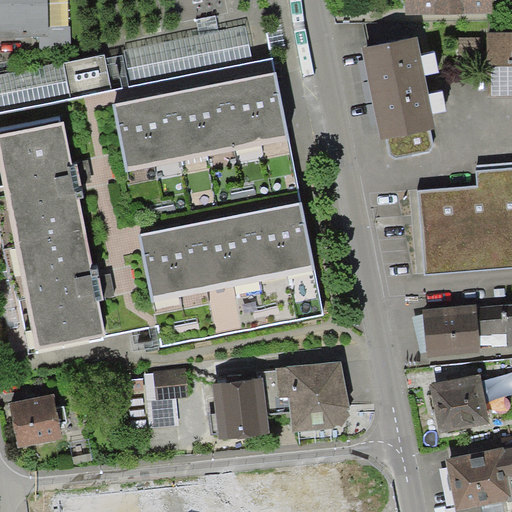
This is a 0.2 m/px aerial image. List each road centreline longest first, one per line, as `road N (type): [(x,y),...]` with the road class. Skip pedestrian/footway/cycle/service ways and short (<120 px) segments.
road 1 (residential): [(402,439),(309,0)]
road 2 (residential): [(402,439),(0,486)]
road 3 (unknown): [(341,152),(447,144),(511,119)]
